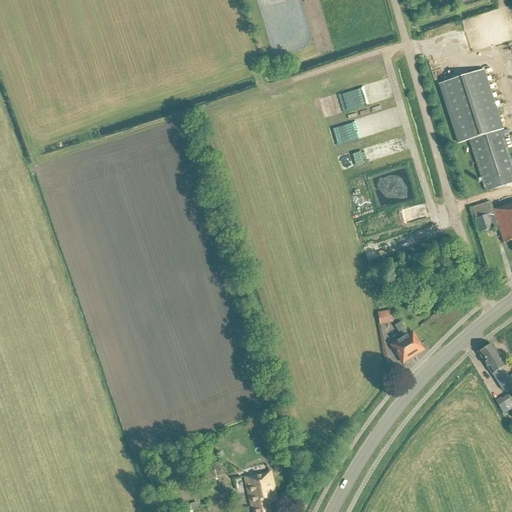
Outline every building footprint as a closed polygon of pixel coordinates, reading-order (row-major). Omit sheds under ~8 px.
[(484,71),(440,85),(458,143),(468,140),(485,192),(511,182),(511,170),(499,131),(503,129),(484,71)] [(511,203),(493,209),(491,201),(472,208),(478,233),(497,227),(503,244),(511,241),(511,244),(511,203)] [(389,311),(378,313),(380,324),(391,322),(389,311)] [(402,363),(423,350),(412,332),(408,335),(400,323),(394,326),(402,339),(391,346),(402,363)] [(503,392),(511,385),(511,384),(502,368),(504,366),(491,345),(478,353),(503,392)] [(511,392),(501,400),(500,398),(496,401),(505,416),(511,410),(511,392)] [(212,464),(189,471),(194,485),(216,477),(227,473),(223,461),(212,465),(212,464)] [(253,507),(254,511),(269,511),(267,503),(276,501),(270,472),(244,477),(251,507),(253,507)]
